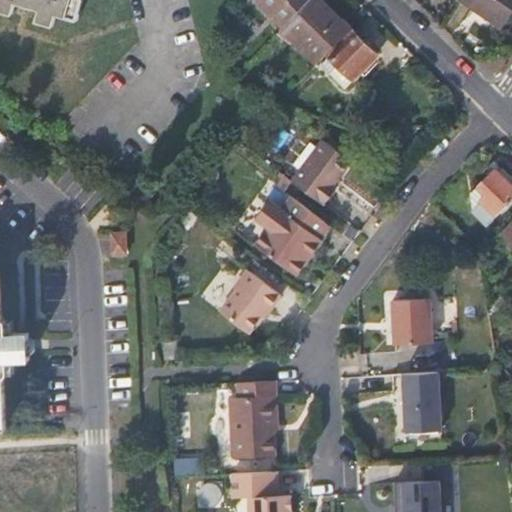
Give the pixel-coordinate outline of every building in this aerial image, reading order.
[(0,0),(0,9),(10,12),(14,1),(38,7),(35,18),(51,22),(54,12),(66,15),(70,0),(0,0)] [(70,0),(66,15),(66,18),(76,21),(81,0),(70,0)] [(257,0),(282,25),(305,0),(257,0)] [(305,0),(282,25),(280,26),(315,62),(348,28),(319,0),(305,0)] [(511,0),(471,0),(481,7),(478,11),(500,26),(511,7),(511,0)] [(352,31),(320,63),(343,86),(375,53),(352,31)] [(291,178),(324,203),(337,184),(334,182),(352,159),(323,137),(291,178)] [(482,202),(472,212),(486,224),(511,197),(511,187),(492,169),(477,185),(485,193),(480,199),(482,202)] [(268,226),(255,243),(296,272),(323,237),(321,235),(329,224),(292,194),(281,209),(268,199),(256,217),(268,226)] [(197,217),(187,210),(177,224),(187,231),(197,217)] [(511,222),(502,233),(511,243),(511,222)] [(111,258),(127,257),(126,232),(110,232),(111,258)] [(281,292),(248,267),(234,286),(236,289),(220,310),(249,331),(268,306),(270,307),(281,292)] [(430,294),(392,296),(395,341),(433,338),(430,294)] [(0,434),(3,435),(0,384),(4,380),(12,380),(12,368),(17,367),(16,338),(10,338),(9,326),(3,326),(0,322),(0,434)] [(25,339),(16,338),(17,367),(26,367),(25,339)] [(437,369),(391,371),(395,429),(441,427),(437,369)] [(274,379),(236,382),(237,395),(227,395),(229,455),(272,453),(271,423),(276,422),(274,379)] [(201,476),(202,459),(174,458),(174,475),(201,476)] [(455,459),(417,460),(419,480),(391,482),(392,511),(436,511),(435,479),(456,478),(455,459)] [(277,469),(230,471),(232,496),(249,495),(249,511),(290,511),(290,509),(292,509),(291,493),(278,494),(277,469)] [(198,487),(201,505),(222,503),(219,484),(198,487)]
